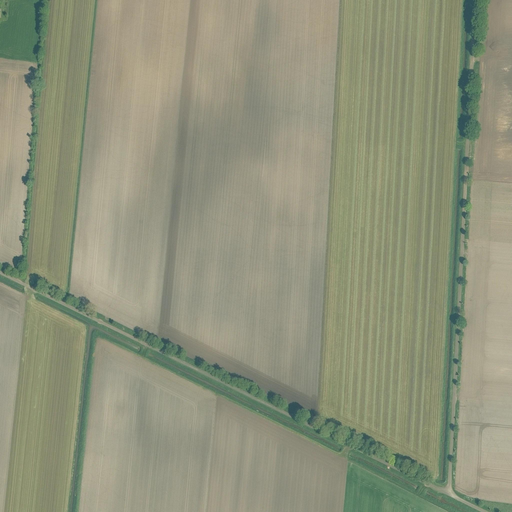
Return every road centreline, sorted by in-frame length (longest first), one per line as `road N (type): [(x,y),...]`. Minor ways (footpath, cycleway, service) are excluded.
road 1 (unclassified): [(443,495),(471,0)]
road 2 (unclassified): [(443,495),(0,273)]
